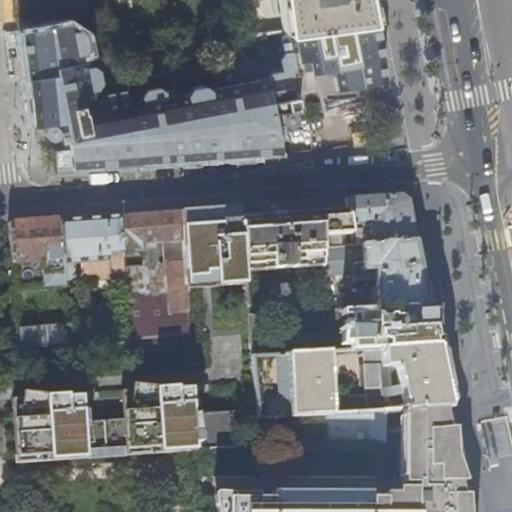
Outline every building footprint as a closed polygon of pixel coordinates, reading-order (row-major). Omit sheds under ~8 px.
[(282,0),(287,31),(371,19),(367,0),(282,0)] [(287,31),(284,32),(283,33),(281,35),(281,37),(288,73),(325,66),(327,72),(333,71),(336,88),(360,83),(360,82),(371,80),(381,65),(376,41),(371,19),(287,31)] [(187,160),(172,89),(132,96),(131,90),(101,95),(93,59),(89,35),(70,23),(26,31),(27,44),(32,88),(36,124),(47,123),(44,126),(45,131),(45,133),(49,137),(52,138),(56,137),(59,135),(61,132),(61,129),(63,141),(71,140),(75,164),(85,164),(118,161),(141,159),(141,162),(149,161),(175,159),(180,159),(180,161),(187,160)] [(288,73),(240,82),(255,156),(258,155),(258,150),(280,149),(277,131),(285,130),(283,119),(285,122),(289,123),(295,122),(298,118),(299,114),(299,111),(296,107),(295,106),(301,105),(299,92),(291,93),(288,73)] [(178,88),(172,89),(187,160),(207,159),(255,156),(240,82),(179,94),(178,88)] [(400,196),(367,199),(345,201),(345,214),(298,216),(240,219),(246,272),(325,266),(324,249),(322,236),(340,235),(342,248),(416,242),(411,219),(407,201),(400,196)] [(208,209),(179,211),(182,241),(183,262),(185,289),(206,287),(206,282),(246,279),(246,272),(240,219),(239,207),(208,209)] [(150,213),(120,215),(122,252),(142,251),(141,244),(182,241),(179,211),(150,213)] [(63,260),(65,284),(65,287),(76,286),(74,265),(81,264),(105,263),(106,282),(107,287),(124,286),(122,252),(120,215),(88,217),(60,219),(63,260)] [(12,263),(63,260),(60,219),(35,221),(9,223),(12,263)] [(377,281),(377,288),(365,289),(366,309),(428,305),(422,274),(416,242),(342,248),(324,249),(325,266),(326,275),(355,273),(356,279),(360,279),(360,282),(377,281)] [(170,311),(187,311),(185,289),(183,262),(166,263),(170,311)] [(106,282),(105,263),(81,264),(82,283),(106,282)] [(352,346),(352,352),(364,351),(436,346),(432,324),(428,305),(366,309),(342,310),(343,317),(345,317),(347,346),(352,346)] [(127,319),(129,339),(158,337),(189,335),(187,314),(127,319)] [(19,346),(70,342),(69,330),(69,328),(18,332),(19,346)] [(88,328),(69,330),(70,342),(89,341),(88,328)] [(442,376),(436,346),(364,351),(365,367),(360,367),(360,374),(366,374),(368,396),(363,394),(351,395),(352,404),(334,405),(330,353),(289,356),(293,417),(406,410),(448,407),(442,376)] [(18,450),(19,462),(242,444),(239,410),(205,412),(203,387),(181,388),(180,386),(125,390),(126,418),(93,421),(91,395),(69,396),(69,394),(14,398),(15,406),(16,430),(18,450)] [(219,511),(469,511),(464,489),(448,407),(406,410),(406,418),(404,418),(404,481),(406,481),(406,487),(418,487),(418,496),(386,496),(386,500),(374,500),(373,494),(272,493),(272,499),(260,499),(260,494),(220,494),(219,511)]
